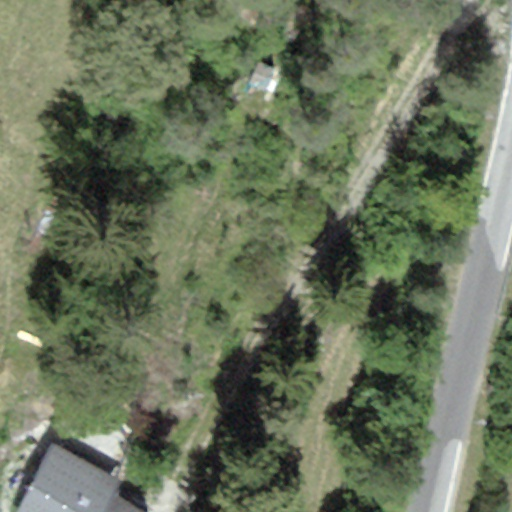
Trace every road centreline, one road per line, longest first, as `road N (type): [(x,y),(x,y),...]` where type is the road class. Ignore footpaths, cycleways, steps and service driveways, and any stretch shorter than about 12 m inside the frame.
road 1 (track): [(165,511),(189,450),(404,112),(463,0)]
road 2 (tertiary): [(426,511),(511,143)]
